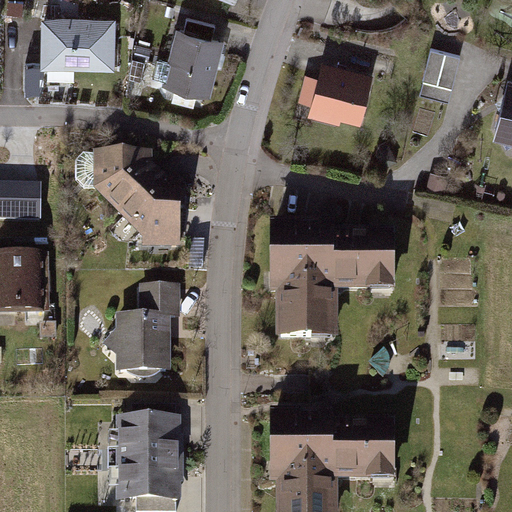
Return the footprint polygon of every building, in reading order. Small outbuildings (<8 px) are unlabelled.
[(118,67),(118,18),(41,17),(40,66),(118,67)] [(229,38),(183,25),(167,82),(212,95),(229,38)] [(434,47),(425,97),(455,103),(465,53),(434,47)] [(319,62),(303,111),(359,128),(374,80),(319,62)] [(511,74),(509,74),(494,133),(511,137),(511,74)] [(97,192),(120,215),(160,173),(153,164),(155,153),(96,153),(97,192)] [(174,189),(160,173),(120,215),(156,249),(183,247),(182,191),(174,189)] [(276,295),(277,340),(340,340),(340,292),(396,292),(396,226),(335,227),(335,221),(272,221),(272,295),(276,295)] [(49,252),(0,253),(0,312),(51,311),(49,252)] [(118,357),(117,374),(172,372),(172,321),(182,320),(181,286),(141,286),(139,316),(118,316),(117,331),(105,346),(118,357)] [(272,412),(272,485),(278,485),(278,511),(338,511),(339,483),(397,483),(397,420),(336,420),(336,412),(272,412)] [(182,441),(182,418),(117,418),(118,503),(183,502),(183,479),(182,441)]
